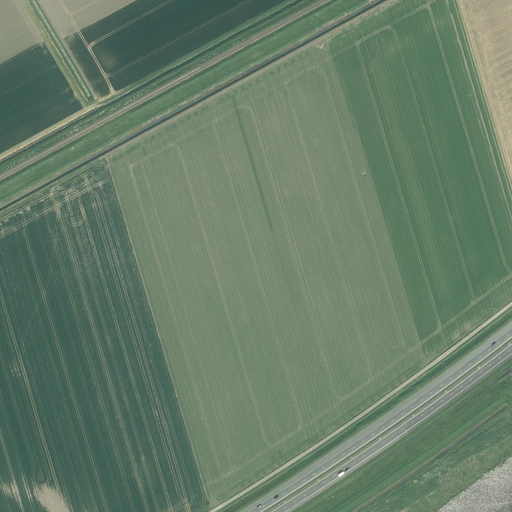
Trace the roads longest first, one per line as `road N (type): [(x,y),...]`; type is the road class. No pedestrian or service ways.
road 1 (unclassified): [(212,511),(511,304)]
road 2 (motorway): [(511,332),(254,511)]
road 3 (motorway): [(277,511),(511,348)]
